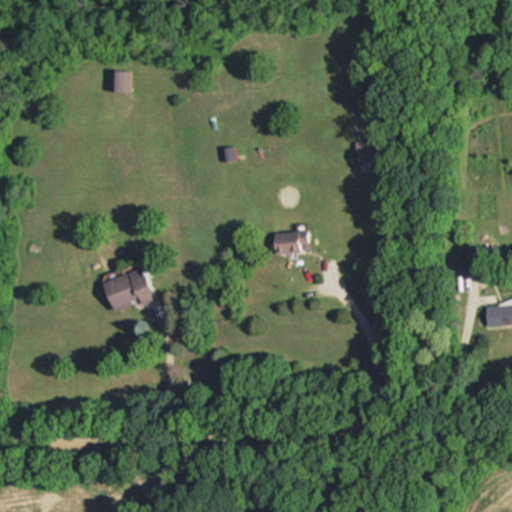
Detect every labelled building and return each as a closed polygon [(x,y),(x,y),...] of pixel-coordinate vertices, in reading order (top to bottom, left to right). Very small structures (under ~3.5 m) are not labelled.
[(109,90),(129,90),(129,69),(109,69),(109,90)] [(377,156),(375,138),(353,140),(354,157),(377,156)] [(222,158),(233,158),(233,146),(222,146),(222,158)] [(309,251),(309,230),(270,230),(270,251),(309,251)] [(462,246),(462,268),(482,268),(482,246),(462,246)] [(153,296),(142,265),(99,280),(110,311),(153,296)] [(483,323),(511,323),(511,299),(483,299),(483,323)]
